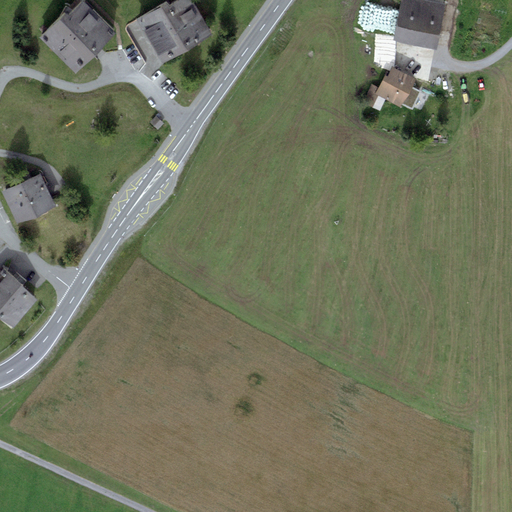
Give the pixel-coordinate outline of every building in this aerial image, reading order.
[(114,29),(84,0),(82,0),(68,14),(64,12),(42,34),(75,67),(114,29)] [(209,29),(191,0),(176,0),(170,4),(166,1),(139,17),(163,57),(209,29)] [(402,0),(396,35),(395,36),(435,43),(443,3),(426,0),(402,0)] [(395,36),(396,35),(377,34),(375,64),(391,70),(393,67),(394,67),(395,36)] [(394,67),(393,67),(391,70),(389,76),(386,74),(380,88),(373,84),(365,101),(372,104),(378,91),(385,95),(411,107),(419,89),(410,84),(414,76),(394,67)] [(378,91),(372,104),(379,107),(385,95),(378,91)] [(162,122),(156,116),(152,121),(158,126),(162,122)] [(39,173),(5,190),(18,217),(32,210),(33,211),(53,202),(39,173)] [(23,283),(4,267),(0,271),(0,311),(13,321),(34,296),(21,285),(23,283)]
